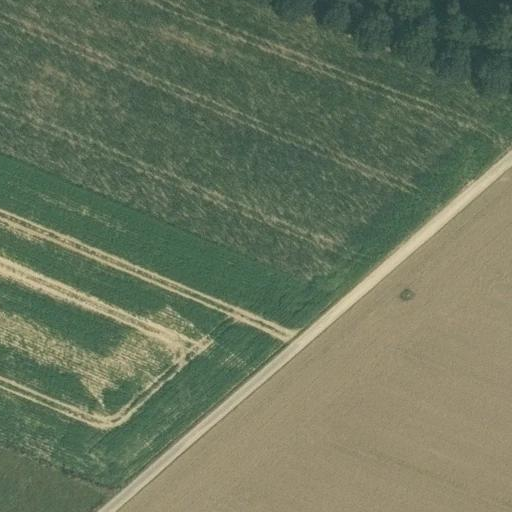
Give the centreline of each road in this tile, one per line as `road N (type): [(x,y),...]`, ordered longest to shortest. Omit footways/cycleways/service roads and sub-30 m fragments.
road 1 (track): [(107,511),(511,162)]
road 2 (track): [(337,0),(511,63)]
